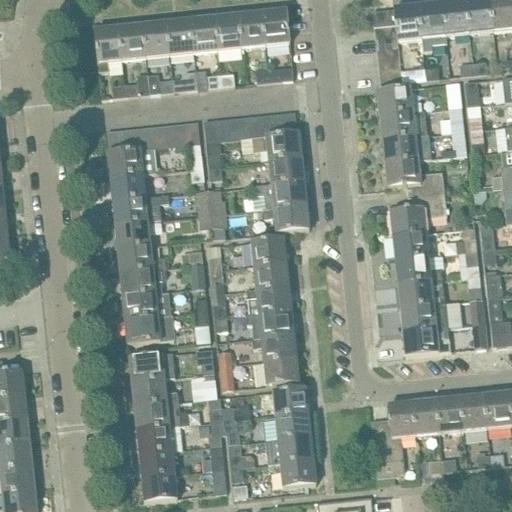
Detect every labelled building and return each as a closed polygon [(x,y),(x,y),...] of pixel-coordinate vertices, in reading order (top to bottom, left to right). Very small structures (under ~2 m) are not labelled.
[(511,0),(505,0),(490,2),(493,35),(511,33),(511,0)] [(493,35),(490,2),(465,4),(468,38),(493,35)] [(468,38),(465,4),(441,7),(445,40),(468,38)] [(441,7),(417,9),(421,43),(422,56),(433,55),(432,48),(445,47),(445,40),(441,7)] [(421,43),(417,9),(393,12),(394,13),(395,29),(396,40),(397,45),(421,43)] [(395,29),(394,13),(372,16),(374,31),(395,29)] [(261,16),(265,50),(290,47),(286,14),(261,16)] [(265,50),(261,16),(237,19),(241,52),(265,50)] [(241,52),(237,19),(212,21),(216,55),(241,52)] [(216,55),(212,21),(189,24),(193,57),(216,55)] [(189,24),(165,26),(169,60),(193,57),(189,24)] [(169,60),(165,26),(142,29),(145,62),(169,60)] [(145,62),(142,29),(117,31),(121,65),(145,62)] [(395,29),(374,31),(375,42),(396,40),(395,29)] [(121,65),(117,31),(94,34),(98,76),(109,75),(108,66),(121,65)] [(397,45),(396,40),(375,42),(376,54),(398,52),(397,45)] [(399,63),(398,52),(376,54),(377,65),(399,63)] [(399,63),(377,65),(379,77),(400,75),(399,63)] [(486,66),(472,68),(473,79),(488,78),(486,66)] [(473,79),(472,68),(460,69),(461,81),(473,79)] [(424,73),(425,85),(441,83),(439,71),(424,73)] [(267,74),(269,86),(282,84),(281,72),(267,74)] [(424,73),(400,76),(401,87),(425,85),(424,73)] [(269,86),(267,74),(255,75),(256,87),(269,86)] [(400,76),(400,75),(379,77),(380,89),(401,87),(400,76)] [(171,79),(173,96),(197,93),(196,76),(171,79)] [(233,77),(219,79),(220,91),(234,89),(233,77)] [(173,96),(171,79),(159,80),(159,85),(160,97),(173,96)] [(220,91),(219,79),(207,80),(208,92),(220,91)] [(511,81),(502,82),(504,106),(511,104),(511,81)] [(477,85),(464,86),(467,110),(479,109),(477,85)] [(123,88),(124,101),(139,99),(138,87),(123,88)] [(450,112),(462,111),(459,87),(434,89),(434,97),(449,96),(450,112)] [(124,101),(123,88),(111,90),(113,102),(124,101)] [(420,103),(410,105),(409,92),(377,95),(379,119),(421,114),(420,103)] [(464,135),(462,111),(450,112),(453,136),(464,135)] [(424,114),(421,114),(379,119),(382,143),(427,138),(424,114)] [(285,138),(297,137),(295,116),(282,117),(285,138)] [(285,138),(282,117),(272,118),(275,140),(285,138)] [(272,118),(261,119),(263,141),(275,140),(272,118)] [(263,141),(261,119),(249,121),(252,142),(263,141)] [(249,121),(238,122),(240,143),(247,142),(252,142),(249,121)] [(471,134),(484,133),(482,121),(470,123),(471,134)] [(240,143),(238,122),(227,123),(229,144),(240,143)] [(227,123),(215,124),(217,146),(229,144),(227,123)] [(217,146),(215,124),(204,125),(206,147),(217,146)] [(188,150),(189,150),(200,148),(198,126),(185,127),(188,150)] [(188,150),(185,127),(174,128),(177,151),(188,150)] [(177,151),(174,128),(163,129),(166,152),(177,151)] [(166,152),(163,129),(152,130),(154,153),(166,152)] [(152,130),(141,131),(143,154),(154,153),(152,130)] [(143,154),(141,131),(130,133),(132,154),(141,153),(141,155),(143,154)] [(132,154),(130,133),(118,134),(121,155),(132,154)] [(484,133),(471,134),(473,149),(485,147),(484,133)] [(121,155),(118,134),(107,135),(109,157),(121,155)] [(466,158),(464,135),(453,136),(455,159),(466,158)] [(252,142),(247,142),(248,157),(267,155),(268,166),(302,162),(299,137),(297,137),(285,138),(275,140),(263,141),(252,142)] [(427,138),(382,143),(385,167),(416,164),(429,163),(427,138)] [(220,170),(217,146),(206,147),(208,171),(220,170)] [(202,171),(200,148),(189,150),(191,172),(202,171)] [(121,155),(109,157),(107,157),(109,181),(143,177),(141,155),(141,153),(132,154),(121,155)] [(511,153),(501,155),(502,170),(499,170),(500,176),(491,177),(492,192),(502,191),(511,190),(511,153)] [(304,186),(302,162),(268,166),(271,189),(304,186)] [(418,179),(416,164),(385,167),(387,192),(402,190),(402,192),(406,191),(406,190),(415,189),(416,200),(443,197),(441,177),(418,179)] [(221,184),(220,170),(208,171),(210,185),(221,184)] [(202,171),(191,172),(193,188),(204,187),(202,171)] [(146,201),(143,177),(109,181),(112,205),(146,201)] [(304,186),(271,189),(257,191),(258,202),(267,201),(268,213),(307,209),(304,186)] [(504,214),(509,213),(510,228),(511,227),(511,190),(502,191),(504,214)] [(210,219),(225,218),(222,195),(208,197),(210,219)] [(210,219),(208,197),(200,198),(203,219),(210,219)] [(443,197),(416,200),(417,213),(409,214),(409,213),(404,213),(404,214),(390,216),(392,239),(424,236),(423,221),(446,219),(443,197)] [(167,199),(146,201),(112,205),(114,229),(148,225),(160,224),(159,205),(167,204),(167,199)] [(307,209),(268,213),(265,214),(266,226),(274,225),(275,237),(309,234),(307,209)] [(225,218),(210,219),(212,232),(226,230),(225,218)] [(212,232),(210,219),(203,219),(205,233),(212,232)] [(151,249),(148,225),(114,229),(117,252),(151,249)] [(484,255),(495,254),(493,232),(481,233),(484,255)] [(466,256),(477,255),(475,234),(463,235),(464,244),(466,256)] [(424,236),(392,239),(395,264),(427,260),(424,236)] [(0,264),(10,264),(8,239),(0,239),(0,264)] [(253,271),(286,267),(284,242),(250,246),(253,271)] [(464,244),(455,245),(456,257),(458,257),(466,256),(464,244)] [(117,252),(120,277),(153,273),(153,274),(165,273),(164,257),(156,258),(155,248),(151,249),(117,252)] [(210,276),(222,274),(220,251),(207,253),(210,276)] [(497,270),(495,254),(484,255),(486,271),(497,270)] [(477,255),(466,256),(468,281),(480,280),(477,255)] [(191,269),(205,268),(204,260),(190,261),(191,269)] [(429,284),(427,260),(395,264),(397,287),(429,284)] [(289,292),(286,267),(253,271),(255,295),(289,292)] [(206,280),(205,268),(191,269),(192,281),(206,280)] [(153,273),(120,277),(122,300),(156,296),(155,288),(166,282),(165,273),(153,274),(153,273)] [(222,274),(210,276),(212,300),(225,298),(222,274)] [(489,302),(502,301),(505,300),(503,277),(487,279),(489,302)] [(480,280),(468,281),(471,304),(482,303),(480,280)] [(442,282),(429,284),(397,287),(400,311),(432,307),(444,306),(442,282)] [(289,292),(255,295),(249,296),(252,320),(292,316),(289,292)] [(156,296),(122,300),(125,325),(158,321),(171,320),(169,295),(156,296)] [(225,298),(212,300),(215,324),(228,322),(225,298)] [(504,325),(502,301),(489,302),(491,326),(504,325)] [(482,303),(471,304),(472,317),(484,316),(482,303)] [(196,317),(210,316),(209,305),(195,307),(196,317)] [(434,332),(432,307),(400,311),(402,335),(434,332)] [(210,316),(196,317),(197,326),(211,325),(210,316)] [(292,316),(252,320),(248,320),(249,332),(255,331),(257,343),(294,339),(292,316)] [(125,325),(127,349),(147,347),(161,345),(174,344),(171,320),(158,321),(125,325)] [(228,322),(215,324),(216,336),(229,335),(228,322)] [(465,341),(466,354),(487,352),(485,328),(473,329),(474,340),(465,341)] [(435,332),(434,332),(402,335),(405,360),(450,355),(448,331),(435,332)] [(494,351),(505,350),(504,337),(493,338),(494,351)] [(294,339),(257,343),(253,343),(254,355),(261,354),(263,366),(297,363),(294,339)] [(220,371),(233,370),(230,347),(217,348),(220,371)] [(164,383),(174,382),(172,358),(128,362),(131,387),(164,383)] [(299,387),(297,363),(263,366),(265,390),(299,387)] [(203,379),(217,378),(215,366),(202,367),(203,379)] [(236,397),(233,370),(220,371),(223,398),(236,397)] [(0,401),(25,399),(22,375),(7,376),(7,375),(3,375),(3,377),(0,376),(0,401)] [(218,389),(217,378),(203,379),(205,390),(218,389)] [(167,406),(177,405),(174,382),(164,383),(131,387),(133,410),(167,406)] [(275,419),(308,416),(305,392),(272,396),(275,419)] [(507,397),(483,399),(486,430),(510,428),(507,397)] [(0,425),(27,423),(25,399),(0,401),(0,425)] [(483,399),(460,401),(463,433),(486,430),(483,399)] [(460,401),(437,404),(440,435),(463,433),(460,401)] [(437,404),(412,406),(415,437),(440,435),(437,404)] [(177,405),(167,406),(133,410),(136,433),(169,430),(188,428),(186,412),(178,413),(177,405)] [(222,425),(221,415),(220,406),(209,407),(211,426),(222,425)] [(415,437),(412,406),(388,409),(389,424),(371,426),(377,482),(401,480),(399,466),(403,466),(400,439),(415,437)] [(222,425),(235,423),(234,413),(221,415),(222,425)] [(311,440),(308,416),(275,419),(277,443),(311,440)] [(0,449),(29,446),(27,423),(0,425),(0,449)] [(235,423),(222,425),(224,441),(237,439),(235,423)] [(224,441),(222,425),(211,426),(212,442),(224,441)] [(208,429),(198,430),(199,438),(209,437),(208,429)] [(172,454),(169,430),(136,433),(138,457),(172,454)] [(311,440),(277,443),(280,468),(313,464),(311,440)] [(280,468),(277,443),(265,445),(268,469),(280,468)] [(29,446),(0,449),(0,473),(32,470),(29,446)] [(212,474),(224,473),(221,448),(209,450),(212,474)] [(230,472),(242,471),(240,448),(228,449),(230,472)] [(174,478),(172,454),(138,457),(141,482),(174,478)] [(503,457),(489,458),(490,471),(504,469),(503,457)] [(490,471),(489,458),(477,460),(478,472),(490,471)] [(455,462),(442,463),(443,476),(457,474),(455,462)] [(443,476),(442,463),(429,465),(430,477),(443,476)] [(316,489),(313,464),(280,468),(282,492),(316,489)] [(32,470),(0,473),(0,484),(1,498),(35,494),(32,470)] [(242,471),(230,472),(231,486),(244,485),(242,471)] [(224,473),(212,474),(214,498),(226,497),(224,473)] [(174,478),(141,482),(144,507),(177,503),(174,478)] [(36,511),(35,494),(1,498),(2,511),(36,511)] [(372,511),(371,502),(317,507),(317,511),(372,511)]
